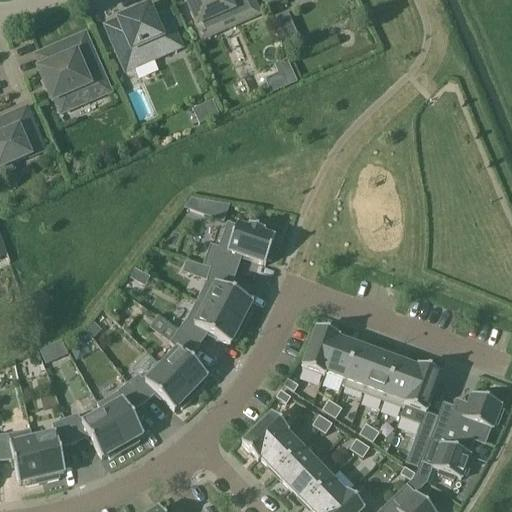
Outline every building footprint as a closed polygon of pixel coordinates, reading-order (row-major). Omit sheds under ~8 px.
[(219,33),(257,16),(249,0),(183,0),(196,28),(214,20),(219,33)] [(293,0),(262,0),(268,11),(293,0)] [(126,56),(133,70),(180,50),(165,16),(152,21),(147,10),(128,19),(131,26),(107,36),(118,60),(126,56)] [(299,44),(289,20),(277,25),(288,49),(299,44)] [(68,112),(97,100),(92,87),(103,82),(84,38),(36,59),(37,61),(38,61),(41,70),(41,72),(38,73),(51,104),(62,100),(68,112)] [(286,62),(273,67),(276,75),(263,80),(270,96),(296,85),(286,62)] [(19,132),(0,139),(0,177),(32,164),(19,132)] [(194,199),(190,210),(203,214),(207,202),(194,199)] [(209,272),(210,270),(234,279),(241,260),(265,268),(266,263),(270,264),(276,248),(272,247),(274,242),(262,237),(263,233),(249,228),(248,232),(227,225),(218,250),(210,247),(202,269),(209,272)] [(206,284),(196,304),(244,329),(251,314),(248,312),(251,306),(229,294),(234,279),(210,270),(209,272),(205,284),(206,284)] [(185,323),(177,335),(198,350),(207,337),(229,348),(232,342),(236,343),(244,329),(196,304),(185,323)] [(102,330),(95,324),(89,332),(96,338),(102,330)] [(338,339),(316,331),(301,372),(323,380),(324,377),(337,342),(338,339)] [(162,368),(161,369),(193,400),(204,388),(201,385),(206,380),(188,363),(198,350),(177,335),(168,346),(176,353),(162,368)] [(343,384),(356,349),(337,342),(324,377),(343,384)] [(61,344),(53,347),(59,360),(67,357),(61,344)] [(343,384),(341,389),(362,397),(377,357),(356,349),(343,384)] [(377,357),(362,397),(382,404),(397,364),(377,357)] [(416,372),(397,364),(382,404),(403,412),(404,409),(417,372),(416,372)] [(139,378),(127,387),(143,407),(155,397),(173,414),(178,409),(181,412),(193,400),(161,369),(162,368),(158,365),(142,381),(139,378)] [(416,372),(417,372),(404,409),(424,417),(425,417),(440,377),(417,369),(416,372)] [(297,389),(287,382),(283,389),(293,396),(297,389)] [(99,411),(124,454),(138,446),(136,442),(142,439),(130,417),(143,407),(127,387),(116,395),(117,396),(96,407),(97,411),(99,411)] [(290,401),(279,394),(275,401),(285,408),(290,401)] [(446,431),(446,432),(472,442),(483,447),(489,431),(491,432),(493,427),(497,428),(502,414),(499,412),(501,407),(494,405),(495,401),(480,395),(479,399),(472,396),(464,417),(453,413),(446,431)] [(334,408),(328,404),(321,414),(328,419),(334,408)] [(334,423),(341,413),(334,408),(328,419),(334,423)] [(77,417),(64,422),(73,447),(88,441),(101,462),(107,459),(109,462),(124,454),(99,411),(97,411),(79,422),(77,417)] [(417,435),(429,439),(436,421),(425,417),(424,417),(417,435)] [(288,435),(271,418),(241,448),(257,464),(259,462),(285,436),(285,437),(288,435)] [(325,423),(318,419),(311,429),(318,434),(325,423)] [(53,438),(32,443),(42,486),(58,482),(57,478),(64,477),(58,453),(73,447),(64,422),(51,428),(53,438)] [(324,438),(331,428),(325,423),(318,434),(324,438)] [(472,442),(446,432),(446,431),(435,427),(421,466),(432,470),(431,471),(438,474),(437,478),(452,483),(454,480),(460,482),(462,477),(466,478),(471,464),(468,462),(470,457),(467,456),(472,442)] [(371,432),(365,428),(358,438),(365,443),(371,432)] [(371,447),(378,437),(371,432),(365,443),(371,447)] [(285,437),(285,436),(259,462),(274,477),(300,452),(285,437)] [(7,438),(0,438),(0,464),(12,464),(18,488),(24,486),(25,490),(42,486),(32,443),(10,448),(7,438)] [(362,448),(355,443),(348,454),(355,458),(362,448)] [(362,462),(368,452),(362,448),(355,458),(362,462)] [(315,467),(300,452),(274,477),(289,492),(315,467)] [(330,482),(315,467),(289,492),(304,508),(330,482)] [(414,477),(404,471),(399,478),(410,484),(414,477)] [(344,497),(330,482),(304,508),(307,511),(329,511),(345,497),(344,497)] [(395,511),(433,511),(435,510),(423,498),(421,501),(415,496),(414,497),(406,488),(389,505),(395,511)] [(344,497),(345,497),(329,511),(363,511),(347,495),(344,497)]
